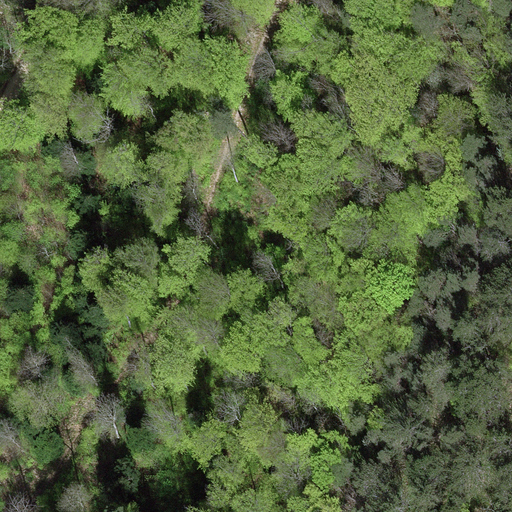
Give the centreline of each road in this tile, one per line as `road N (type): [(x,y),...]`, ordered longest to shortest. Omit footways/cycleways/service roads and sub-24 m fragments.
road 1 (track): [(283,0),(177,292),(153,337),(16,511)]
road 2 (track): [(60,0),(0,108)]
